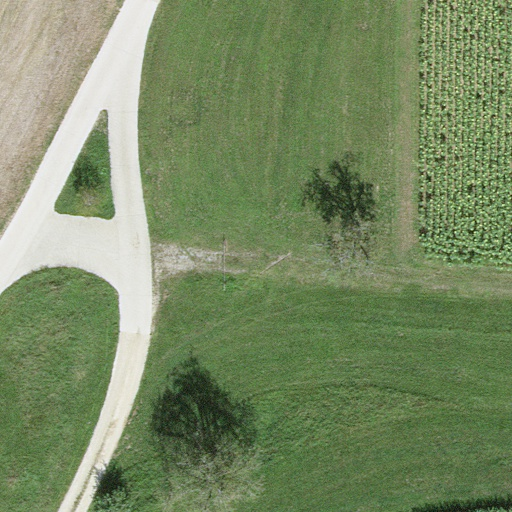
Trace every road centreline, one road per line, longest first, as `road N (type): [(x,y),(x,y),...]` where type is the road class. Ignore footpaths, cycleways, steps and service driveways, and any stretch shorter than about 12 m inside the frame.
road 1 (track): [(84,511),(134,365),(144,265),(137,0)]
road 2 (track): [(0,263),(152,0)]
road 3 (track): [(144,265),(27,224)]
